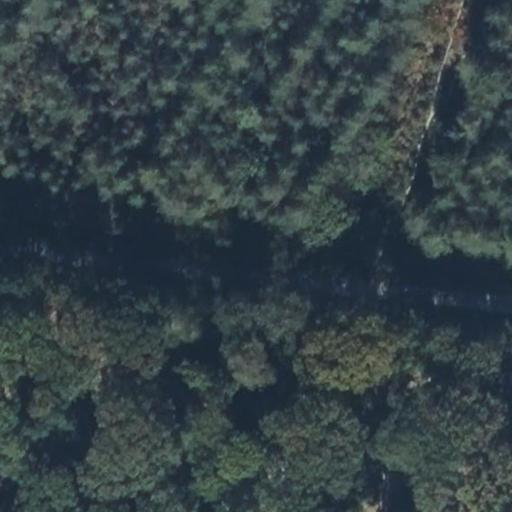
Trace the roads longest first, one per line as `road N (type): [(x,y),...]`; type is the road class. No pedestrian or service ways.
road 1 (track): [(0,239),(358,280)]
road 2 (track): [(358,280),(511,300)]
